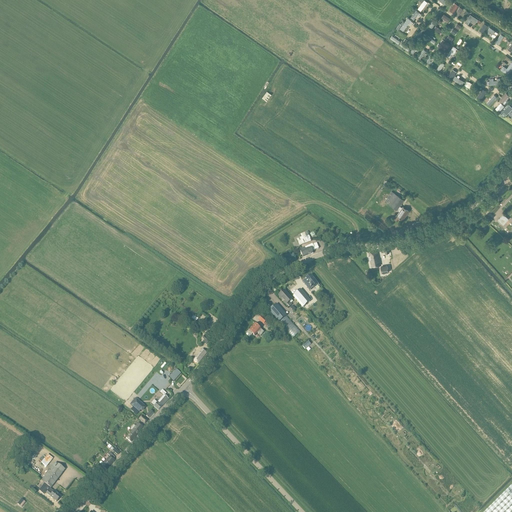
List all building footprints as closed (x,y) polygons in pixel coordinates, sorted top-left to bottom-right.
[(420,6),(418,9),(422,11),(428,2),(425,0),(419,0),(417,4),(420,6)] [(454,3),(450,10),(454,13),(458,5),(454,3)] [(417,10),(411,17),(416,21),(422,14),(417,10)] [(442,19),(449,23),(452,19),(445,14),(442,19)] [(469,25),(472,20),(476,23),(479,19),(471,14),(465,22),(469,25)] [(404,21),(399,27),(404,31),(409,24),(412,26),(415,21),(409,17),(405,22),(404,21)] [(458,23),(451,32),(455,35),(462,26),(458,23)] [(479,30),(483,33),(488,26),(484,23),(479,30)] [(436,25),(433,29),(441,35),(444,31),(436,25)] [(486,32),(491,34),(490,36),(495,38),(498,32),(489,27),(486,32)] [(484,49),(487,41),(481,39),(478,47),(484,49)] [(454,56),(459,49),(454,46),(449,53),(454,56)] [(508,68),(504,65),(501,70),(510,75),(511,70),(511,61),(508,68)] [(453,69),(449,77),(464,85),(466,81),(456,75),(458,71),(453,69)] [(465,83),(472,89),(476,85),(468,79),(465,83)] [(262,98),(267,101),(272,95),(269,93),(274,87),(272,85),(262,98)] [(479,97),(483,99),(487,90),(483,88),(479,97)] [(500,100),(504,103),(510,95),(506,92),(500,100)] [(493,94),(488,103),(493,106),(498,96),(493,94)] [(501,112),(505,105),(501,102),(496,108),(501,112)] [(394,219),(398,221),(400,219),(402,220),(409,211),(403,207),(402,208),(400,206),(404,200),(392,191),(384,201),(397,210),(399,212),(394,219)] [(508,219),(503,214),(498,220),(503,225),(508,219)] [(309,233),(308,231),(300,234),(301,237),(297,239),(300,246),(311,241),(311,240),(309,235),(309,233)] [(300,250),(303,258),(313,253),(312,251),(319,248),(317,243),(313,245),(313,244),(300,250)] [(371,260),(372,266),(374,266),(378,266),(380,265),(380,261),(379,261),(377,251),(369,253),(370,255),(368,256),(369,260),(371,260)] [(319,284),(311,275),(303,282),(310,291),(319,284)] [(303,307),(310,301),(301,289),(293,296),(303,307)] [(287,304),(289,307),(292,305),(289,302),(292,299),(284,291),(279,296),(287,304)] [(269,311),(279,322),(287,315),(277,304),(269,311)] [(264,324),(268,329),(272,325),(262,316),(258,320),(264,324)] [(247,333),(250,336),(252,334),(255,336),(257,333),(261,336),(264,332),(260,329),(261,329),(255,324),(247,333)] [(202,338),(204,340),(203,341),(207,344),(210,339),(207,337),(204,335),(202,338)] [(198,364),(207,352),(203,349),(194,360),(198,364)] [(174,381),(182,373),(177,369),(170,376),(174,381)] [(163,395),(154,407),(158,410),(168,399),(164,396),(166,393),(163,390),(160,392),(163,395)] [(144,406),(135,399),(130,404),(139,412),(144,406)] [(142,415),(138,420),(144,425),(148,420),(142,415)] [(126,438),(131,442),(143,427),(138,423),(126,438)] [(101,465),(106,469),(114,460),(113,459),(115,457),(109,452),(108,454),(110,456),(101,465)] [(46,467),(53,459),(48,454),(41,463),(46,467)] [(50,497),(56,502),(60,497),(54,491),(54,492),(50,489),(65,470),(55,462),(41,481),(48,486),(44,490),(47,492),(46,493),(50,497)] [(511,511),(511,485),(484,511),(511,511)]
